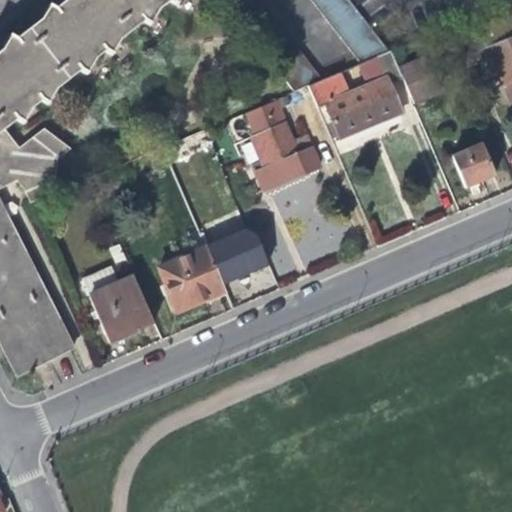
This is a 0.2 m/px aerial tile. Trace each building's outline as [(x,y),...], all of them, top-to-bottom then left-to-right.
[(31,204),(53,195),(61,191),(55,176),(57,155),(69,144),(43,124),(16,152),(0,132),(14,122),(21,127),(26,113),(39,103),(47,108),(54,92),(78,73),(86,79),(90,65),(104,54),(111,60),(115,46),(140,27),(148,32),(153,17),(167,6),(175,12),(178,0),(68,0),(68,3),(54,13),(47,8),(43,22),(17,42),(10,36),(6,50),(0,54),(0,351),(14,380),(72,351),(0,208),(0,189),(16,181),(24,191),(31,204)] [(294,93),(306,88),(307,88),(322,81),(261,0),(232,0),(226,5),(294,93)] [(309,0),(359,66),(375,59),(389,53),(349,0),(309,0)] [(511,16),(461,37),(472,61),(487,55),(500,84),(502,88),(511,83),(511,16)] [(339,74),(322,81),(307,88),(306,88),(315,108),(324,104),(337,137),(366,125),(397,111),(386,84),(401,77),(399,71),(390,53),(389,53),(375,59),(383,78),(347,94),(339,74)] [(445,84),(466,75),(458,58),(437,67),(445,84)] [(426,59),(399,71),(401,77),(415,109),(445,96),(426,59)] [(250,123),(255,136),(284,124),(278,111),(276,111),(273,104),(249,114),(252,123),(250,123)] [(255,136),(267,167),(274,163),(270,156),(271,151),(283,147),(287,149),(291,156),(295,154),(284,124),(255,136)] [(493,173),(480,142),(451,155),(464,186),(480,179),(493,173)] [(309,148),(295,154),(291,156),(287,149),(283,147),(271,151),(270,156),(274,163),(267,167),(253,172),(260,190),(287,179),(316,167),(309,148)] [(204,249),(222,285),(238,278),(239,281),(249,277),(248,274),(267,265),(255,234),(245,230),(204,249)] [(204,249),(158,269),(178,313),(195,305),(223,293),(219,283),(204,249)] [(153,323),(134,279),(86,298),(105,344),(132,332),(153,323)]
